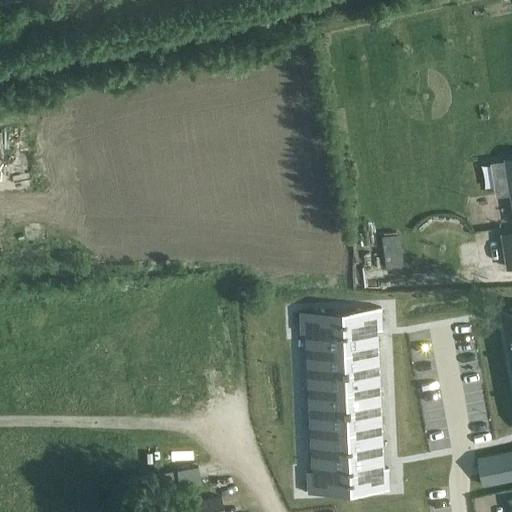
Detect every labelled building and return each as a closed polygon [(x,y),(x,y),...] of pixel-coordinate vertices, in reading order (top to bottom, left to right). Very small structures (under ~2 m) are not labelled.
[(511,159),(491,163),(496,195),(511,192),(511,159)] [(511,266),(511,233),(498,236),(503,268),(511,266)] [(340,309),(341,330),(382,328),(381,307),(340,309)] [(511,331),(511,308),(502,311),(506,332),(511,331)] [(341,330),(340,309),(300,311),(301,332),(341,330)] [(382,329),(382,328),(341,330),(342,350),(382,348),(377,348),(377,329),(382,329)] [(302,352),(342,350),(341,330),(301,332),(301,333),(306,333),(307,351),(302,351),(302,352)] [(343,370),(383,368),(378,368),(377,349),(382,349),(382,348),(342,350),(343,370)] [(303,371),(303,372),(343,370),(342,350),(302,352),(302,353),(307,353),(308,371),(303,371)] [(379,388),(378,369),(383,369),(383,368),(343,370),(344,390),(384,388),(379,388)] [(343,370),(303,372),(303,373),(308,373),(308,391),(303,391),(303,392),(344,390),(343,370)] [(344,390),(345,410),(385,408),(380,408),(379,389),(384,389),(384,388),(344,390)] [(344,390),(303,392),(304,393),(309,392),(309,411),(304,411),(304,412),(345,410),(344,390)] [(381,428),(380,409),(385,409),(385,408),(345,410),(346,430),(386,428),(381,428)] [(346,430),(345,410),(304,412),(304,413),(309,412),(310,431),(305,431),(305,432),(346,430)] [(386,429),(386,428),(346,430),(347,450),(387,448),(382,448),(381,429),(386,429)] [(346,430),(305,432),(305,433),(310,432),(311,451),(306,451),(306,452),(347,450),(346,430)] [(387,448),(347,450),(347,470),(388,468),(383,468),(382,449),(387,449),(387,448)] [(347,470),(347,450),(306,452),(306,453),(311,452),(312,471),(307,471),(307,472),(347,470)] [(511,450),(478,458),(483,486),(511,479),(511,450)] [(201,484),(197,466),(160,473),(164,491),(201,484)] [(389,490),(388,472),(388,468),(347,470),(348,491),(389,490)] [(347,470),(307,472),(308,489),(308,493),(348,491),(347,470)] [(181,504),(182,511),(223,511),(220,497),(181,504)] [(280,511),(298,511),(296,502),(279,506),(280,511)]
